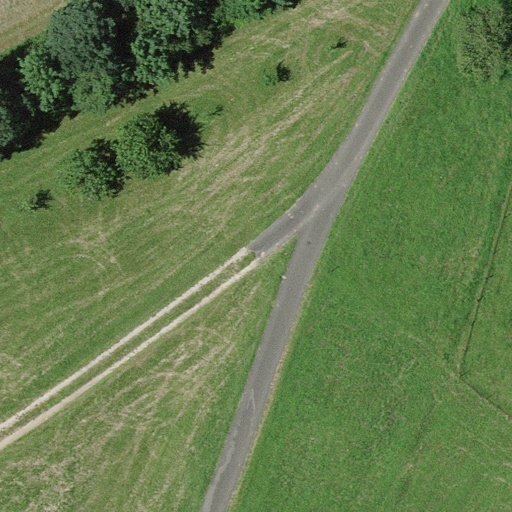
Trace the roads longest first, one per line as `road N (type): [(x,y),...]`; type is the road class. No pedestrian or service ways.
road 1 (track): [(202,511),(357,119),(429,0)]
road 2 (track): [(0,440),(239,272),(293,220),(357,119)]
